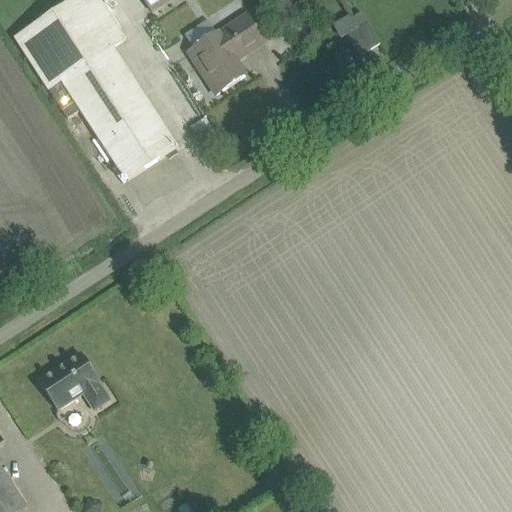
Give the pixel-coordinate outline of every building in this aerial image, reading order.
[(113,50),(126,42),(99,0),(77,0),(15,40),(68,121),(82,113),(127,183),(178,151),(113,50)] [(142,0),(152,14),(173,0),(142,0)] [(358,32),(347,38),(359,59),(380,47),(362,15),(352,21),(358,32)] [(235,63),(264,44),(247,17),(189,55),(217,97),(245,78),(235,63)] [(40,384),(58,413),(84,396),(95,412),(110,402),(99,386),(100,385),(81,357),(40,384)] [(0,511),(25,511),(27,511),(0,469),(0,511)]
